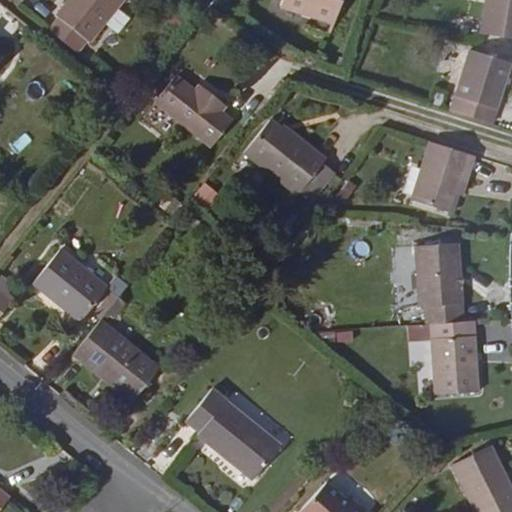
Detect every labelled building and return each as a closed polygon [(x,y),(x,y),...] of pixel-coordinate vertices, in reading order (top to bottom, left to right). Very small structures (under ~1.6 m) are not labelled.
[(55,5),(46,18),(71,39),(81,26),(84,28),(105,0),(54,0),(52,3),(55,5)] [(299,0),(328,9),(330,0),(299,0)] [(511,0),(478,0),(475,20),(511,26),(511,0)] [(464,32),(442,99),(485,112),(506,45),(464,32)] [(188,77),(169,62),(149,88),(205,133),(226,107),(214,97),(219,91),(193,70),(188,77)] [(285,121),(265,106),(239,139),(292,181),(320,145),(287,119),(285,121)] [(466,141),(423,128),(404,186),(440,198),(446,179),(455,155),(461,157),(466,141)] [(24,134),(10,146),(23,162),(37,149),(24,134)] [(446,179),(453,181),(461,157),(455,155),(446,179)] [(418,292),(419,310),(420,310),(456,307),(451,230),(409,232),(413,292),(418,292)] [(101,273),(53,234),(27,265),(75,304),(101,273)] [(0,296),(8,287),(0,279),(0,296)] [(156,354),(95,305),(69,337),(129,387),(156,354)] [(470,374),(465,307),(456,307),(420,310),(425,376),(470,374)] [(192,419),(246,463),(273,430),(218,385),(220,382),(205,370),(179,403),(194,416),(192,419)] [(447,451),(477,511),(508,511),(511,510),(511,489),(483,433),(447,451)] [(348,511),(358,501),(339,484),(336,487),(318,471),(290,501),(302,511),(348,511)]
